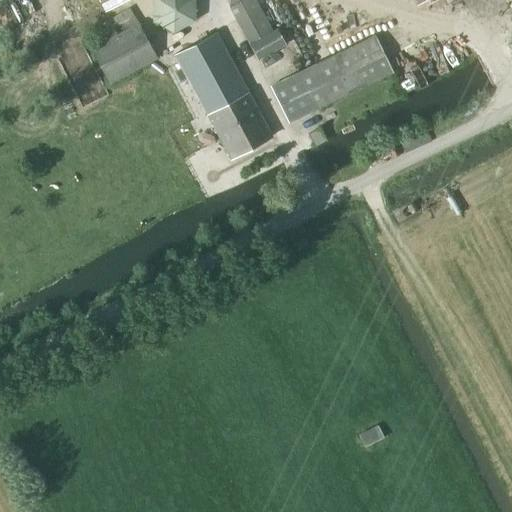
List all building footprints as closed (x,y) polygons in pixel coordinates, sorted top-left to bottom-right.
[(97,0),(104,12),(127,0),(97,0)] [(276,29),(272,32),(254,0),(241,0),(228,7),(258,60),(284,45),(276,29)] [(132,8),(87,33),(95,47),(92,49),(110,83),(158,57),(140,23),(132,8)] [(231,158),(272,136),(216,32),(174,54),(231,158)] [(289,122),(390,72),(372,36),(270,86),(289,122)]
